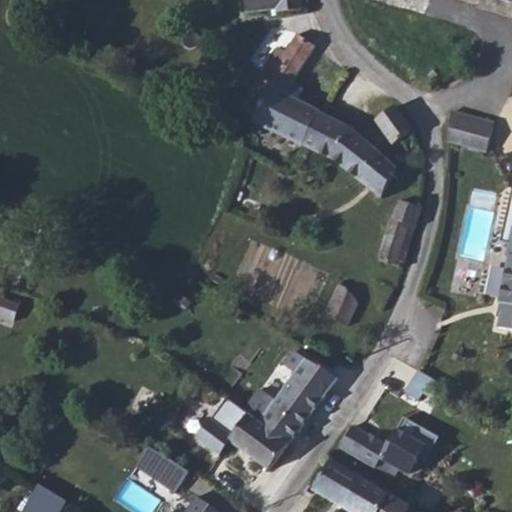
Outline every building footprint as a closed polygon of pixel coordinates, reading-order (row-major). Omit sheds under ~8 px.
[(246,0),(248,12),(278,9),(278,13),(303,11),(302,0),(246,0)] [(317,47),(298,34),(286,53),(279,49),(251,92),(243,110),(256,117),(254,122),(304,146),(322,113),(297,101),(303,91),(293,84),(317,47)] [(197,91),(157,72),(152,84),(192,103),(197,91)] [(397,106),(377,121),(395,146),(414,131),(397,106)] [(353,130),(322,113),(304,146),(336,162),(383,199),(398,170),(378,150),(353,130)] [(453,116),(450,142),(488,152),(494,127),(453,116)] [(511,195),(505,226),(511,227),(511,237),(511,244),(508,257),(511,258),(501,304),(505,304),(500,328),(511,330),(511,195)] [(380,261),(403,268),(409,252),(402,249),(410,226),(417,228),(423,210),(422,208),(401,201),(393,218),(380,261)] [(402,249),(409,252),(417,228),(410,226),(402,249)] [(511,237),(511,227),(505,226),(502,242),(511,244),(511,237)] [(358,303),(342,283),(327,315),(348,327),(358,303)] [(21,304),(0,295),(0,317),(13,323),(21,304)] [(261,389),(245,411),(250,415),(232,439),(230,441),(270,471),(339,379),(307,360),(296,352),(286,366),(297,374),(277,401),(261,389)] [(238,406),(228,399),(224,405),(233,412),(238,406)] [(233,412),(220,430),(232,439),(250,415),(245,411),(238,406),(233,412)] [(388,447),(354,426),(340,447),(375,469),(381,460),(399,471),(413,449),(394,438),(388,447)] [(397,433),(394,438),(413,449),(399,471),(408,477),(425,450),(397,433)] [(408,511),(411,506),(332,460),(314,491),(350,511),(408,511)] [(60,511),(39,500),(36,506),(45,511),(60,511)]
